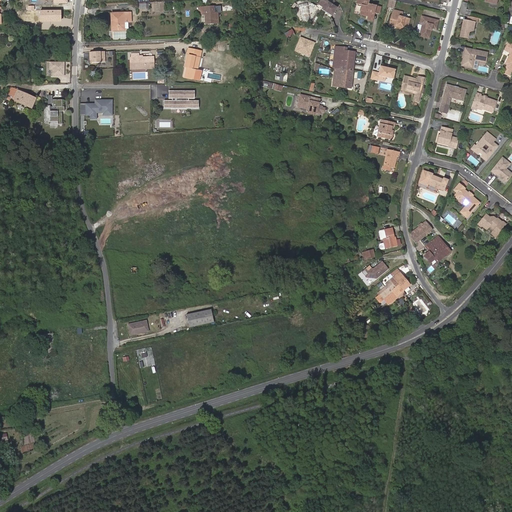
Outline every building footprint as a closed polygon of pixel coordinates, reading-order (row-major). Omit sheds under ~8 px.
[(322,0),(318,7),(332,17),(338,9),(334,6),(325,0),(322,0)] [(360,14),(366,16),(367,13),(369,13),(368,16),(368,19),(374,20),(375,13),(379,14),(380,6),(369,4),(369,0),(368,0),(357,0),(357,4),(362,5),(360,14)] [(459,15),(464,16),(467,4),(462,2),(459,15)] [(218,23),(218,12),(214,12),(213,6),(199,7),(199,14),(205,14),(205,24),(218,23)] [(392,15),(390,24),(401,27),(400,30),(407,32),(410,19),(402,17),(403,13),(394,10),(393,15),(392,15)] [(130,16),(111,17),(111,22),(113,22),(114,30),(124,29),(124,21),(131,21),(130,16)] [(422,24),(421,25),(418,36),(429,39),(431,30),(430,30),(430,28),(431,28),(436,30),(438,21),(421,16),(419,23),(422,24)] [(475,21),(475,18),(466,16),(465,21),(461,20),(460,26),(461,27),(461,28),(459,29),(458,37),(465,38),(466,32),(471,30),(472,23),(475,21)] [(300,36),(295,50),(311,56),(316,42),(300,36)] [(511,69),(511,44),(507,42),(503,50),(508,53),(509,52),(509,54),(508,54),(504,64),(506,65),(504,68),(505,70),(503,74),(509,76),(511,69)] [(335,46),(333,65),(335,65),(340,66),(340,69),(353,70),(355,52),(346,51),(344,50),(344,47),(335,46)] [(187,70),(200,69),(202,56),(198,56),(199,49),(189,48),(188,55),(190,55),(189,64),(190,65),(189,68),(188,67),(187,70)] [(470,62),(473,61),(484,63),(486,53),(463,48),(461,56),(463,57),(462,60),(460,61),(459,65),(460,67),(471,69),(472,67),(470,65),(470,62)] [(106,62),(106,52),(91,52),(91,56),(93,56),(93,60),(93,63),(106,62)] [(144,57),(140,57),(140,56),(140,54),(133,54),(133,58),(135,58),(136,68),(155,67),(155,57),(144,57)] [(135,58),(133,58),(132,58),(132,69),(155,68),(155,67),(136,68),(135,58)] [(52,76),(64,76),(65,61),(49,61),(48,69),(52,69),(52,76)] [(351,88),(353,70),(340,69),(340,66),(335,65),(333,86),(351,88)] [(378,75),(385,77),(393,79),(395,69),(389,68),(388,70),(387,69),(387,68),(380,66),(379,73),(373,71),(371,79),(377,81),(378,79),(378,75)] [(200,70),(200,69),(187,70),(187,78),(193,78),(193,75),(197,75),(198,69),(200,70)] [(401,89),(409,91),(414,92),(413,94),(412,102),(417,103),(424,78),(417,76),(417,79),(413,78),(412,79),(409,79),(410,77),(404,76),(401,89)] [(381,87),(392,89),(393,84),(384,82),(385,81),(382,81),(381,87)] [(449,105),(451,98),(462,101),(465,90),(458,88),(454,87),(447,85),(442,103),(440,112),(446,114),(447,113),(449,105)] [(11,87),(8,94),(14,97),(13,100),(32,108),(36,99),(17,90),(11,87)] [(194,91),(169,91),(169,99),(172,99),(172,101),(169,101),(169,109),(171,109),(186,109),(195,109),(195,101),(190,101),(190,99),(194,99),(194,91)] [(482,97),(479,96),(480,95),(476,93),(472,106),(476,107),(477,109),(480,110),(482,109),(492,113),(495,101),(485,98),(482,97)] [(45,105),(45,120),(50,120),(50,126),(57,126),(57,106),(63,106),(63,99),(53,99),(53,94),(48,94),(48,105),(45,105)] [(297,105),(307,108),(306,110),(315,113),(316,110),(323,112),(324,108),(321,107),(321,106),(317,105),(316,105),(317,98),(300,94),(297,105)] [(112,118),(112,99),(94,99),(94,102),(81,102),(81,115),(89,115),(89,118),(112,118)] [(391,126),(393,127),(394,123),(381,119),(377,133),(379,133),(378,137),(390,139),(391,134),(389,133),(391,126)] [(442,132),(441,136),(439,142),(448,144),(448,146),(448,148),(456,150),(458,140),(450,139),(452,131),(443,128),(442,132)] [(481,153),(483,155),(483,156),(487,160),(498,146),(493,143),(496,140),(487,133),(480,142),(476,147),(476,151),(479,154),(481,153)] [(439,142),(441,136),(439,136),(437,144),(448,146),(448,144),(439,142)] [(394,156),(395,156),(397,157),(399,152),(387,149),(382,166),(392,168),(394,164),(392,163),(394,156)] [(511,175),(505,170),(509,164),(502,158),(491,172),(495,175),(496,174),(500,178),(500,180),(502,182),(504,181),(506,182),(511,175)] [(443,180),(431,175),(431,174),(427,173),(426,177),(430,178),(427,184),(443,191),(447,181),(443,179),(443,180)] [(478,202),(472,197),(470,197),(467,195),(468,194),(463,190),(464,188),(459,184),(453,191),(456,193),(458,195),(455,199),(457,201),(457,202),(457,203),(458,203),(459,203),(460,203),(464,206),(459,213),(465,217),(478,202)] [(495,222),(495,219),(493,218),(489,218),(485,216),(477,226),(480,227),(481,227),(486,231),(488,228),(490,228),(492,229),(493,232),(490,234),(495,238),(505,225),(502,223),(501,223),(497,223),(495,222)] [(423,237),(432,229),(426,221),(422,224),(421,222),(418,224),(419,226),(416,228),(423,237)] [(460,233),(465,227),(461,224),(456,230),(460,233)] [(394,236),(392,228),(384,230),(386,238),(383,239),(385,248),(393,246),(391,237),(394,236)] [(416,242),(423,237),(416,228),(410,233),(413,236),(412,237),(416,242)] [(451,252),(438,236),(431,242),(433,246),(434,245),(440,252),(434,257),(435,258),(438,262),(451,252)] [(434,257),(440,252),(434,245),(433,246),(431,242),(425,246),(429,251),(424,255),(430,262),(435,258),(434,257)] [(368,260),(375,257),(373,250),(366,252),(366,254),(368,260)] [(376,278),(388,269),(382,262),(373,269),(373,270),(372,270),(371,270),(371,269),(369,266),(362,272),(367,278),(376,278)] [(385,284),(386,283),(400,272),(397,269),(382,281),(385,284)] [(399,284),(403,290),(409,284),(400,272),(386,283),(389,287),(394,283),(397,286),(399,284)] [(387,304),(403,290),(399,284),(397,286),(394,283),(389,287),(381,294),(384,298),(387,304)] [(187,314),(190,327),(213,321),(211,310),(187,314)] [(128,324),(131,335),(148,331),(146,321),(128,324)] [(53,334),(40,335),(40,340),(48,340),(49,354),(54,354),(53,334)]
